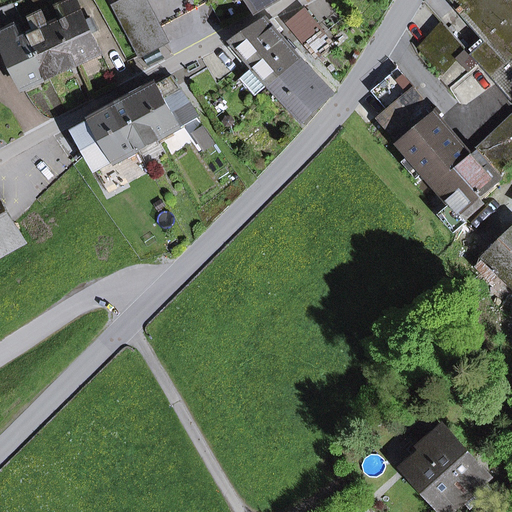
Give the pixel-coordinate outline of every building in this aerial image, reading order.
[(69,0),(57,6),(63,19),(56,23),(77,65),(102,53),(92,34),(97,31),(92,20),(87,23),(75,0),(69,0)] [(125,0),(115,6),(141,56),(160,45),(136,0),(125,0)] [(250,0),(257,11),(276,0),(250,0)] [(511,102),(511,0),(459,0),(456,6),(455,7),(484,44),(470,55),(511,102)] [(289,24),(317,58),(332,46),(305,11),(289,24)] [(28,36),(49,78),(77,65),(56,23),(50,26),(43,12),(30,18),(36,32),(28,36)] [(267,21),(234,42),(253,65),(284,40),(267,21)] [(17,73),(24,89),(49,78),(28,36),(22,39),(16,25),(0,32),(0,37),(9,56),(2,60),(10,76),(17,73)] [(444,25),(421,50),(442,74),(464,50),(444,25)] [(256,96),(269,84),(271,86),(301,59),(284,40),(253,65),(254,67),(241,79),(256,96)] [(303,121),(332,95),(301,59),(271,86),(303,121)] [(501,178),(511,163),(511,121),(471,158),(399,71),(387,81),(402,100),(389,112),(380,119),(411,155),(425,172),(453,205),(457,210),(444,220),(454,231),(484,204),(478,198),(501,178)] [(135,97),(158,139),(180,127),(172,113),(165,100),(182,91),(172,76),(157,85),(135,97)] [(389,112),(402,100),(387,81),(373,93),(389,112)] [(182,91),(165,100),(172,113),(190,103),(182,91)] [(116,107),(139,149),(158,139),(135,97),(116,107)] [(172,113),(180,127),(199,117),(190,103),(172,113)] [(93,120),(116,162),(139,149),(116,107),(93,120)] [(203,128),(194,134),(205,150),(214,144),(203,128)] [(416,180),(425,172),(411,155),(402,163),(416,180)] [(457,210),(453,205),(441,215),(444,220),(457,210)] [(0,209),(0,245),(15,237),(0,209)] [(511,235),(485,261),(511,285),(511,235)] [(427,454),(411,469),(416,475),(414,480),(422,489),(427,488),(449,511),(463,511),(491,487),(440,431),(437,433),(425,420),(410,434),(427,454)]
